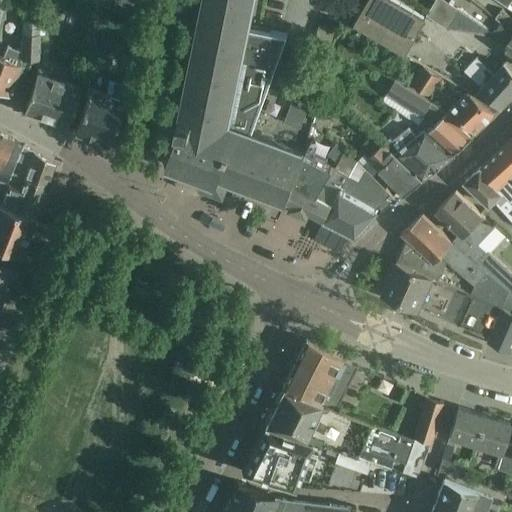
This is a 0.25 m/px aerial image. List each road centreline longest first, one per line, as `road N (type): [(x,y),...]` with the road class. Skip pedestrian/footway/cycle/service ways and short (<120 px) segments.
road 1 (tertiary): [(324,307),(354,256),(511,117)]
road 2 (tertiary): [(184,511),(290,289)]
road 3 (residential): [(88,158),(0,364)]
road 4 (tertiary): [(511,381),(324,307)]
road 5 (residential): [(129,189),(172,0)]
road 6 (tertiary): [(290,289),(199,243),(129,189)]
